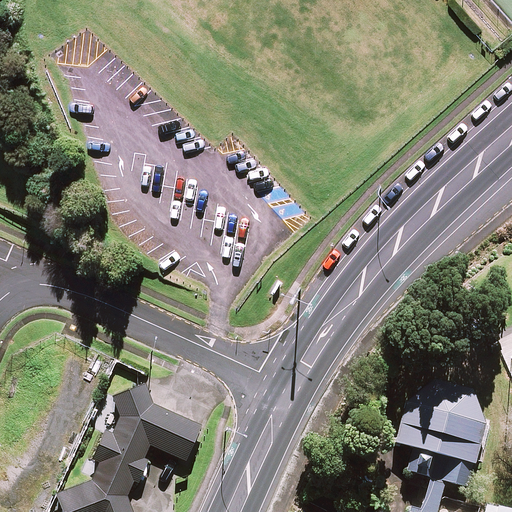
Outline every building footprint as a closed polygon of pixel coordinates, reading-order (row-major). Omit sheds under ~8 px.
[(240,103),(142,0),(71,0),(66,5),(197,144),(240,103)] [(454,6),(448,0),(432,0),(445,14),(454,6)] [(58,27),(43,38),(56,56),(85,34),(65,7),(50,17),(58,27)] [(492,50),(476,33),(468,41),(483,58),(492,50)] [(396,403),(390,437),(470,454),(482,416),(470,384),(428,375),(396,403)] [(115,435),(106,432),(94,462),(100,464),(93,481),(59,494),(65,511),(132,511),(127,496),(133,482),(140,485),(149,461),(143,459),(149,446),(187,461),(202,426),(153,406),(146,385),(115,396),(122,418),(115,435)] [(487,511),(423,511),(402,507),(400,511),(511,511),(511,501),(491,497),(487,511)]
